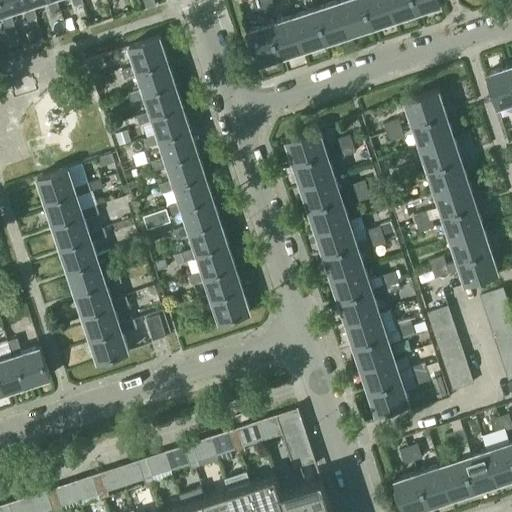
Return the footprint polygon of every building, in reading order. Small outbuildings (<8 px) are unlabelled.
[(11,24),(3,0),(0,0),(0,12),(3,12),(7,25),(11,24)] [(34,16),(28,0),(3,0),(11,24),(16,22),(12,9),(25,4),(29,18),(34,16)] [(56,9),(53,0),(28,0),(34,16),(39,15),(34,1),(38,0),(48,0),(52,10),(56,9)] [(79,2),(78,0),(53,0),(56,9),(62,7),(59,0),(73,0),(75,3),(79,2)] [(266,10),(262,0),(253,0),(257,12),(266,10)] [(275,7),(272,0),(262,0),(266,10),(275,7)] [(350,34),(339,0),(316,8),(328,42),(350,34)] [(373,27),(364,0),(339,0),(350,34),(373,27)] [(396,19),(389,0),(364,0),(373,27),(396,19)] [(419,11),(415,0),(389,0),(396,19),(419,11)] [(442,4),(440,0),(415,0),(419,11),(442,4)] [(293,15),(305,49),(328,42),(316,8),(293,15)] [(293,15),(270,23),(282,57),(305,49),(293,15)] [(43,38),(38,23),(26,27),(31,42),(43,38)] [(259,64),(282,57),(270,23),(248,30),(259,64)] [(168,57),(161,33),(129,43),(135,62),(122,66),(123,67),(137,63),(138,67),(168,57)] [(88,67),(89,67),(103,63),(100,54),(85,58),(88,67)] [(145,90),(176,80),(168,57),(138,67),(137,63),(123,67),(125,75),(138,71),(143,84),(130,88),(130,90),(144,86),(145,90)] [(511,99),(511,67),(511,63),(487,71),(498,104),(511,99)] [(153,112),(183,102),(176,80),(145,90),(144,86),(130,90),(130,91),(117,95),(119,102),(146,93),(150,106),(137,111),(138,113),(152,108),(153,112)] [(406,98),(414,122),(447,111),(439,87),(406,98)] [(160,135),(191,125),(183,102),(153,112),(152,108),(138,113),(140,119),(153,115),(158,129),(137,136),(138,138),(159,131),(160,135)] [(454,133),(447,111),(414,122),(421,144),(454,133)] [(386,130),(402,125),(399,116),(383,121),(386,130)] [(168,158),(198,148),(191,125),(160,135),(159,131),(138,138),(140,145),(161,138),(165,152),(152,156),(153,159),(167,154),(168,158)] [(402,125),(386,130),(389,139),(404,134),(402,125)] [(287,138),(294,161),(328,151),(320,127),(287,138)] [(116,132),(120,144),(131,140),(128,128),(116,132)] [(339,146),(353,141),(351,132),(336,137),(339,146)] [(462,156),(454,133),(421,144),(428,167),(462,156)] [(353,141),(339,146),(342,155),(356,150),(353,141)] [(176,181),(206,171),(198,148),(168,158),(167,154),(153,159),(155,166),(168,161),(173,174),(159,179),(160,181),(174,177),(176,181)] [(111,151),(97,155),(100,164),(114,159),(111,151)] [(335,173),(328,151),(294,161),(302,184),(335,173)] [(469,179),(462,156),(428,167),(436,190),(469,179)] [(399,167),(402,176),(416,171),(413,162),(399,167)] [(38,174),(46,197),(76,187),(90,181),(89,177),(75,182),(69,164),(38,174)] [(183,203),(213,193),(206,171),(176,181),(174,177),(160,181),(160,182),(153,184),(156,190),(176,183),(180,197),(167,202),(168,205),(168,204),(182,200),(183,203)] [(419,180),(416,171),(402,176),(405,184),(419,180)] [(342,196),(335,173),(302,184),(309,207),(342,196)] [(100,174),(89,177),(90,181),(92,186),(103,182),(100,174)] [(354,192),(369,187),(366,178),(351,183),(354,192)] [(476,201),(469,179),(436,190),(443,212),(476,201)] [(46,197),(53,220),(84,210),(83,206),(97,201),(96,199),(82,204),(78,191),(92,186),(90,181),(76,187),(46,197)] [(369,187),(354,192),(357,200),(371,196),(369,187)] [(191,226),(221,216),(213,193),(183,203),(182,200),(168,204),(168,205),(170,211),(183,207),(188,220),(174,224),(175,227),(189,222),(191,226)] [(317,229),(350,219),(342,196),(309,207),(317,229)] [(53,220),(61,243),(92,233),(90,229),(104,224),(104,222),(90,227),(85,213),(99,209),(97,201),(83,206),(84,210),(53,220)] [(484,224),(476,201),(443,212),(451,235),(484,224)] [(145,213),(149,226),(171,219),(167,206),(145,213)] [(415,213),(417,221),(432,217),(429,208),(415,213)] [(198,249),(229,239),(221,216),(191,226),(189,222),(175,227),(177,233),(191,229),(195,242),(181,247),(183,250),(197,245),(198,249)] [(434,225),(432,217),(417,221),(420,230),(434,225)] [(317,229),(324,252),(357,241),(350,219),(317,229)] [(392,220),(380,224),(382,232),(394,229),(392,220)] [(92,233),(61,243),(69,266),(99,255),(98,251),(112,247),(111,245),(97,250),(93,236),(107,231),(104,224),(90,229),(92,233)] [(366,228),(369,237),(382,232),(380,224),(366,228)] [(491,247),(484,224),(451,235),(458,258),(491,247)] [(385,241),(382,232),(369,237),(372,245),(385,241)] [(206,272),(236,262),(229,239),(198,249),(197,245),(183,250),(184,255),(198,251),(202,266),(189,270),(190,273),(204,268),(206,272)] [(364,264),(357,241),(324,252),(331,275),(364,264)] [(69,266),(76,289),(107,278),(106,274),(119,270),(119,267),(105,272),(100,258),(114,253),(112,247),(98,251),(99,255),(69,266)] [(499,270),(491,247),(458,258),(466,281),(499,270)] [(432,267),(445,262),(442,253),(429,258),(432,267)] [(163,256),(154,259),(157,269),(167,266),(163,256)] [(213,295),(244,284),(236,262),(206,272),(204,268),(190,273),(192,279),(205,274),(210,288),(196,293),(197,295),(212,291),(213,295)] [(448,271),(445,262),(432,267),(435,276),(448,271)] [(369,277),(364,264),(331,275),(339,298),(372,287),(371,285),(369,277)] [(384,282),(397,277),(395,269),(381,273),(384,282)] [(107,278),(76,289),(84,311),(114,301),(113,297),(127,293),(126,290),(112,295),(108,281),(122,276),(119,270),(106,274),(107,278)] [(381,273),(369,277),(371,285),(384,282),(381,273)] [(400,286),(397,277),(384,282),(386,290),(400,286)] [(197,295),(199,299),(199,302),(213,298),(220,318),(251,308),(244,284),(213,295),(212,291),(197,295)] [(507,295),(504,285),(481,292),(485,303),(507,295)] [(372,287),(339,298),(346,320),(379,310),(372,287)] [(84,311),(92,334),(122,324),(121,320),(134,316),(133,314),(120,318),(115,304),(129,299),(127,293),(113,297),(114,301),(84,311)] [(485,303),(488,313),(511,306),(507,295),(485,303)] [(450,313),(447,303),(426,310),(429,319),(450,313)] [(492,324),(511,317),(511,309),(511,306),(488,313),(492,324)] [(379,310),(346,320),(354,343),(387,332),(379,310)] [(165,334),(159,313),(147,317),(153,338),(165,334)] [(432,329),(454,322),(450,313),(429,319),(432,329)] [(399,328),(412,323),(410,315),(396,319),(399,328)] [(122,324),(92,334),(100,358),(130,348),(123,327),(137,323),(134,316),(121,320),(122,324)] [(511,317),(492,324),(495,335),(511,329),(511,317)] [(436,339),(457,332),(454,322),(432,329),(436,339)] [(415,332),(412,323),(399,328),(401,336),(415,332)] [(499,345),(511,340),(511,329),(495,335),(499,345)] [(387,332),(354,343),(361,366),(394,355),(387,332)] [(439,348),(460,341),(457,332),(436,339),(439,348)] [(27,382),(51,374),(40,343),(21,350),(17,335),(8,338),(13,353),(17,351),(27,382)] [(93,338),(66,347),(71,362),(98,353),(93,338)] [(511,340),(499,345),(502,356),(511,352),(511,340)] [(442,358),(463,351),(460,341),(439,348),(442,358)] [(0,375),(4,389),(27,382),(17,351),(13,353),(0,356),(0,375)] [(445,368),(466,361),(463,351),(442,358),(445,368)] [(506,367),(511,364),(511,352),(502,356),(506,367)] [(394,355),(361,366),(368,389),(401,378),(394,355)] [(414,374),(428,369),(425,361),(411,365),(414,374)] [(448,377),(469,370),(466,361),(445,368),(448,377)] [(430,378),(428,369),(414,374),(417,382),(430,378)] [(469,370),(448,377),(451,387),(473,380),(469,370)] [(432,376),(438,396),(447,393),(441,374),(432,376)] [(409,401),(401,378),(368,389),(376,412),(409,401)] [(276,413),(279,421),(300,414),(297,406),(276,413)] [(511,422),(508,411),(499,414),(504,427),(511,424),(511,422)] [(279,421),(284,436),(305,429),(300,414),(279,421)] [(495,430),(504,427),(499,414),(490,417),(495,430)] [(229,428),(233,441),(242,438),(238,425),(229,428)] [(464,426),(455,429),(459,443),(468,440),(464,426)] [(284,436),(289,451),(310,444),(305,429),(284,436)] [(451,446),(459,443),(455,429),(446,432),(451,446)] [(246,449),(242,438),(233,441),(237,452),(246,449)] [(183,443),(187,456),(197,453),(193,440),(183,443)] [(511,449),(509,440),(486,448),(497,481),(511,476),(511,449)] [(417,441),(408,444),(413,458),(422,455),(417,441)] [(289,451),(294,467),(315,460),(310,444),(289,451)] [(404,460),(413,458),(408,444),(400,447),(404,460)] [(486,448),(463,455),(474,488),(497,481),(486,448)] [(201,464),(197,453),(187,456),(191,467),(201,464)] [(137,458),(142,471),(151,467),(147,455),(137,458)] [(451,496),(474,488),(463,455),(440,463),(451,496)] [(451,496),(440,463),(417,470),(428,503),(451,496)] [(155,479),(151,467),(142,471),(145,482),(155,479)] [(247,469),(224,476),(228,488),(236,511),(261,511),(251,480),(247,469)] [(92,473),(96,486),(106,482),(101,470),(92,473)] [(428,503),(417,470),(394,478),(404,511),(428,503)] [(275,472),(251,480),(261,511),(286,511),(280,491),(281,490),(275,472)] [(281,490),(280,491),(286,511),(297,511),(330,501),(322,477),(321,477),(281,490)] [(109,494),(106,482),(96,486),(100,497),(109,494)] [(46,488),(50,501),(59,497),(55,485),(46,488)] [(202,485),(179,493),(183,503),(185,511),(210,511),(205,495),(202,485)] [(236,511),(228,488),(205,495),(210,511),(236,511)] [(54,511),(63,509),(59,497),(50,501),(53,511),(54,511)] [(0,503),(2,511),(13,511),(9,500),(0,503)] [(333,511),(330,501),(297,511),(333,511)] [(185,511),(183,503),(160,510),(160,511),(185,511)]
